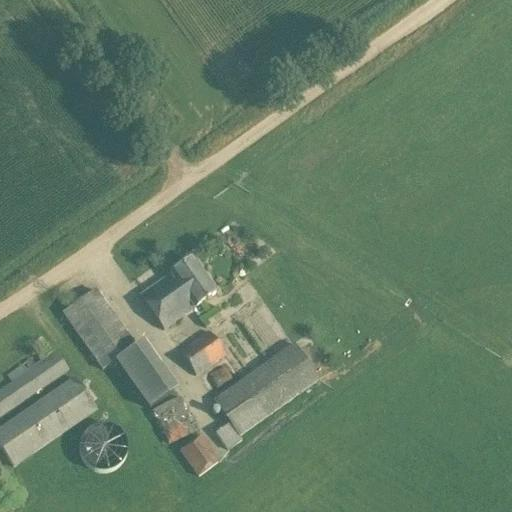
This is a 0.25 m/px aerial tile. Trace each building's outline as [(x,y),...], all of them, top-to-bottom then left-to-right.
[(215,293),(190,260),(140,297),(164,330),(215,293)] [(134,347),(94,291),(62,314),(102,370),(113,362),(147,411),(176,390),(142,342),(134,347)] [(225,356),(207,331),(178,352),(196,376),(225,356)] [(318,381),(292,344),(212,402),(228,425),(215,434),(227,452),(240,442),(239,438),(318,381)] [(0,416),(69,371),(56,352),(35,366),(31,360),(6,376),(11,384),(0,390),(0,416)] [(95,410),(73,379),(0,429),(0,446),(14,466),(95,410)] [(196,433),(179,398),(151,412),(169,446),(196,433)] [(76,469),(119,470),(120,430),(78,429),(76,469)] [(218,463),(199,435),(178,452),(196,479),(218,463)]
